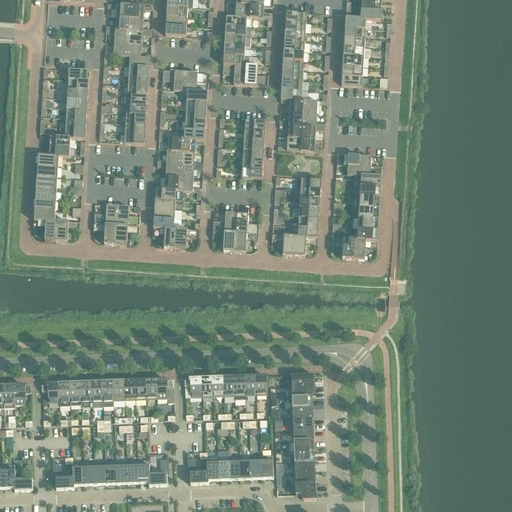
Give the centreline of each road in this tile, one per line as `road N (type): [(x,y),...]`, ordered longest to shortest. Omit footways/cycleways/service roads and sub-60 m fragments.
road 1 (residential): [(323,269),(383,272),(401,0)]
road 2 (tertiary): [(323,352),(0,364)]
road 3 (residential): [(36,34),(24,249),(85,254)]
road 4 (residential): [(323,269),(338,0)]
road 5 (residential): [(0,504),(256,494),(267,500)]
road 6 (residential): [(278,0),(263,264)]
road 7 (residential): [(204,261),(220,0)]
road 8 (residential): [(158,0),(144,257)]
road 9 (residential): [(85,254),(101,0)]
road 10 (residential): [(335,510),(329,373)]
road 11 (tertiary): [(370,509),(365,386)]
